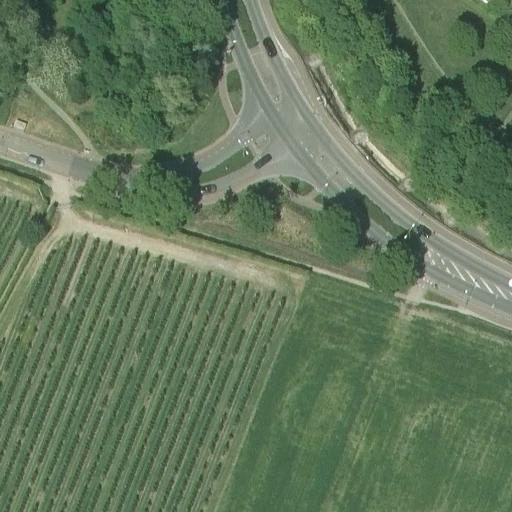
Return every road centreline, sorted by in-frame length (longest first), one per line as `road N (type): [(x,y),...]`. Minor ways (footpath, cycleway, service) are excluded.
road 1 (secondary): [(290,142),(363,223),(405,256),(511,309)]
road 2 (secondary): [(511,286),(397,218),(303,116)]
road 3 (tertiary): [(135,185),(157,197),(214,191),(290,142)]
road 4 (tertiary): [(273,118),(199,166),(135,185)]
road 5 (tertiary): [(135,185),(0,142)]
road 6 (secondary): [(303,116),(248,0)]
road 7 (secondary): [(223,0),(273,118)]
